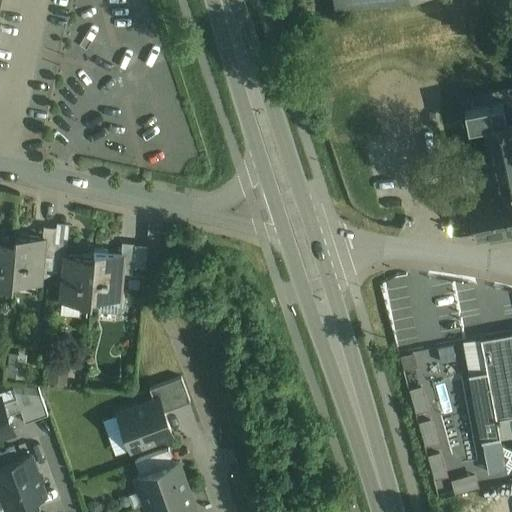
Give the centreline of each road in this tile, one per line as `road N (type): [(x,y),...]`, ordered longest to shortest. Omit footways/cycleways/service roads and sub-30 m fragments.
road 1 (primary): [(285,241),(331,372),(364,434)]
road 2 (residential): [(196,211),(0,168)]
road 3 (primary): [(364,434),(355,364),(317,245)]
road 4 (residential): [(511,260),(317,245)]
road 5 (primary): [(317,245),(279,128),(247,71)]
